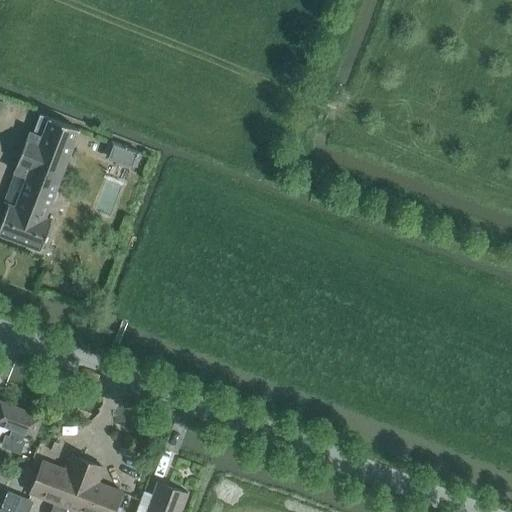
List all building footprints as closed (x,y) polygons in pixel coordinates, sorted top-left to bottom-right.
[(0,224),(0,233),(40,250),(52,219),(45,216),(80,128),(40,113),(33,132),(30,131),(26,141),(25,140),(16,164),(17,164),(15,172),(17,172),(10,191),(19,195),(15,205),(9,203),(0,224)] [(25,445),(22,443),(25,435),(34,440),(42,419),(0,401),(0,424),(13,430),(10,438),(7,436),(2,447),(21,455),(25,445)] [(55,502),(67,507),(81,511),(114,511),(122,491),(98,482),(104,467),(74,455),(68,470),(55,502)] [(43,461),(31,492),(55,502),(68,470),(43,461)] [(180,511),(188,492),(158,481),(154,494),(144,490),(136,511),(180,511)] [(14,511),(21,495),(8,490),(0,510),(0,511),(14,511)] [(25,511),(31,499),(21,495),(14,511),(25,511)] [(55,502),(50,511),(65,511),(67,507),(55,502)]
